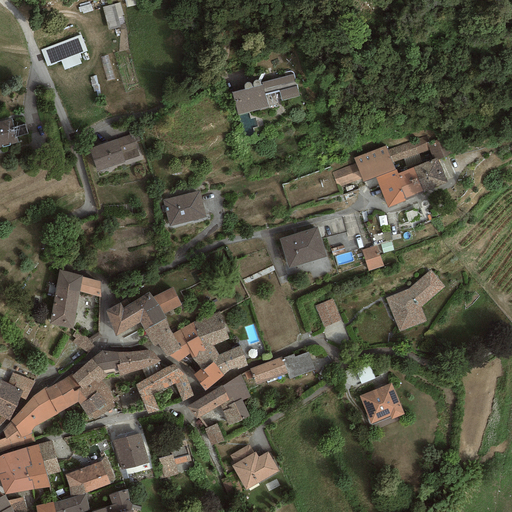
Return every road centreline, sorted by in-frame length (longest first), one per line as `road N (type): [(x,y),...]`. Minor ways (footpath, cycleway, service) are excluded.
road 1 (residential): [(2,0),(27,31),(88,195),(86,207),(45,232),(47,250),(59,266),(102,278),(106,339),(36,389),(0,430)]
road 2 (residential): [(0,454),(185,403),(314,338),(335,354),(389,351),(442,370),(511,338)]
